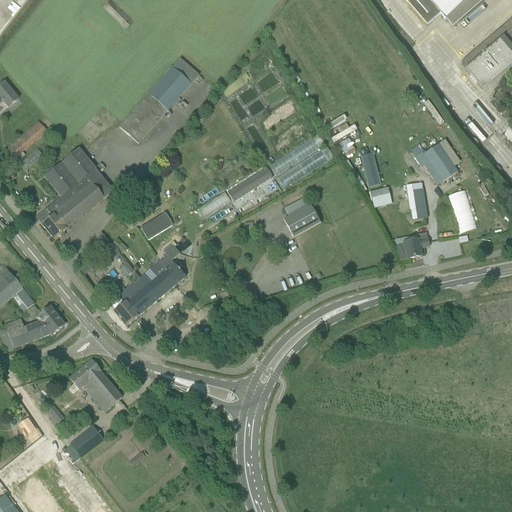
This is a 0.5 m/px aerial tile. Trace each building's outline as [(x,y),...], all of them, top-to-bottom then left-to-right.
[(453,30),(486,0),(403,0),(427,27),(440,15),(453,30)] [(481,91),(511,64),(511,28),(507,23),(466,59),(472,65),(464,71),(481,91)] [(138,145),(191,85),(199,77),(179,59),(119,129),(138,145)] [(0,105),(3,103),(8,109),(19,100),(5,83),(0,86),(0,105)] [(38,122),(8,149),(16,158),(46,131),(38,122)] [(268,165),(282,189),(334,159),(326,147),(325,147),(318,136),(268,165)] [(424,167),(437,187),(441,184),(442,185),(458,174),(439,146),(426,154),(425,152),(414,159),(421,169),(424,167)] [(113,192),(79,150),(44,179),(61,199),(46,211),(52,218),(41,226),(54,241),(104,200),(113,192)] [(21,165),(26,171),(41,157),(36,151),(21,165)] [(372,154),(360,157),(368,188),(380,185),(372,154)] [(266,168),(227,193),(234,204),(273,179),(266,168)] [(488,195),(482,185),(478,187),(484,198),(488,195)] [(449,196),(460,234),(477,229),(467,191),(449,196)] [(386,192),(371,196),(374,210),(390,206),(386,192)] [(426,220),(422,192),(413,194),(417,222),(426,220)] [(284,210),(288,218),(283,221),(293,239),(320,224),(310,206),(310,207),(305,199),(284,210)] [(164,213),(142,231),(151,242),(173,224),(164,213)] [(128,229),(134,224),(131,220),(125,225),(128,229)] [(418,241),(404,244),(407,261),(421,258),(420,250),(429,248),(426,235),(416,237),(418,241)] [(111,246),(120,257),(127,251),(118,240),(111,246)] [(167,257),(151,271),(162,285),(159,288),(165,296),(185,279),(172,263),(180,256),(174,249),(176,247),(173,243),(171,245),(173,247),(164,254),(167,257)] [(82,270),(87,274),(92,267),(87,264),(82,270)] [(36,269),(53,294),(58,291),(40,266),(36,269)] [(120,270),(126,278),(131,274),(125,266),(120,270)] [(35,306),(6,270),(0,274),(0,310),(17,297),(24,306),(20,309),(24,315),(35,306)] [(151,271),(140,280),(157,302),(165,296),(159,288),(162,285),(151,271)] [(126,328),(157,302),(140,280),(118,298),(119,299),(112,305),(112,307),(116,311),(113,313),(126,328)] [(116,296),(118,298),(125,292),(123,290),(116,296)] [(50,336),(51,338),(65,327),(50,308),(36,319),(38,323),(24,329),(21,321),(0,329),(0,337),(6,353),(50,336)] [(104,414),(109,410),(122,399),(100,373),(101,373),(91,362),(70,381),(74,386),(70,389),(69,392),(72,396),(75,396),(79,392),(84,388),(104,414)] [(64,420),(53,407),(45,413),(51,421),(50,422),(55,428),(64,420)] [(92,428),(69,446),(80,461),(104,442),(92,428)] [(111,511),(66,449),(40,467),(45,473),(56,465),(90,511),(111,511)] [(146,459),(141,454),(129,464),(133,469),(146,459)] [(65,511),(36,472),(13,489),(17,494),(24,489),(41,511),(65,511)] [(0,511),(15,511),(4,497),(0,500),(0,511)]
